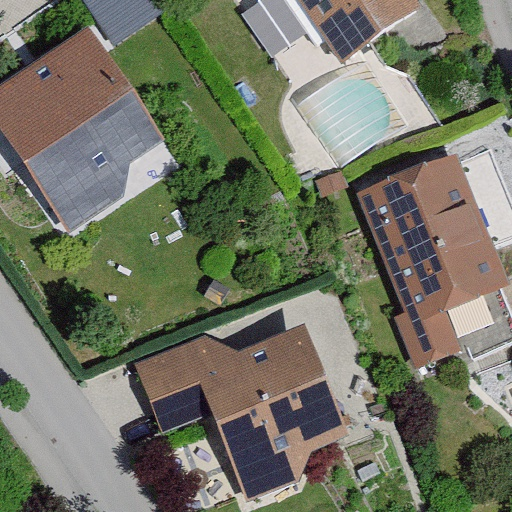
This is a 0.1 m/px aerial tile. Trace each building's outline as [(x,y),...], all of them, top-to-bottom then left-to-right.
[(95,0),(120,37),(176,0),(95,0)] [(395,0),(280,0),(334,80),(414,27),(395,0)] [(80,45),(0,98),(0,154),(63,248),(118,211),(127,177),(155,159),(80,45)] [(451,164),(346,204),(413,379),(457,362),(443,326),(504,303),(451,164)] [(214,351),(145,375),(170,430),(218,410),(252,500),(298,484),(308,459),(340,447),(299,344),(221,373),(214,351)]
